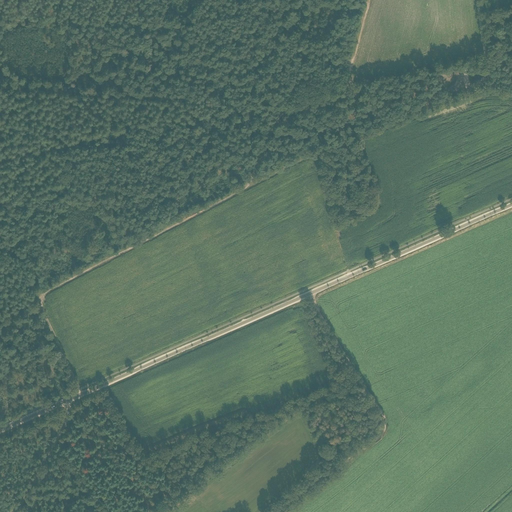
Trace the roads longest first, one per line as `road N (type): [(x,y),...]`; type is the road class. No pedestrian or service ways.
road 1 (unclassified): [(0,429),(511,203)]
road 2 (track): [(0,215),(64,193),(64,145),(214,117),(252,91),(275,49),(141,27),(142,0)]
road 3 (track): [(275,49),(353,59),(342,82),(281,115),(244,188),(35,297)]
road 4 (track): [(305,289),(385,426),(375,442),(279,511)]
road 5 (track): [(183,38),(172,101),(0,87)]
road 6 (track): [(0,19),(141,27)]
road 7 (track): [(67,399),(68,413),(17,511)]
